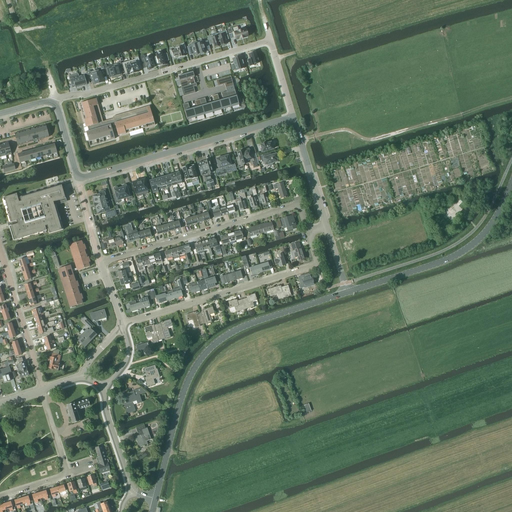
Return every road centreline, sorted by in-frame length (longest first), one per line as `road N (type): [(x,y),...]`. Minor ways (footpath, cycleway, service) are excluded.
road 1 (residential): [(293,118),(269,40),(47,101)]
road 2 (secondary): [(155,498),(197,362),(258,320),(347,292)]
road 3 (residential): [(101,263),(300,204),(309,230)]
road 4 (tertiary): [(77,179),(293,118)]
road 5 (secondary): [(347,292),(469,248),(496,217),(511,180)]
road 6 (residential): [(123,325),(317,263)]
road 7 (residential): [(43,390),(0,253)]
